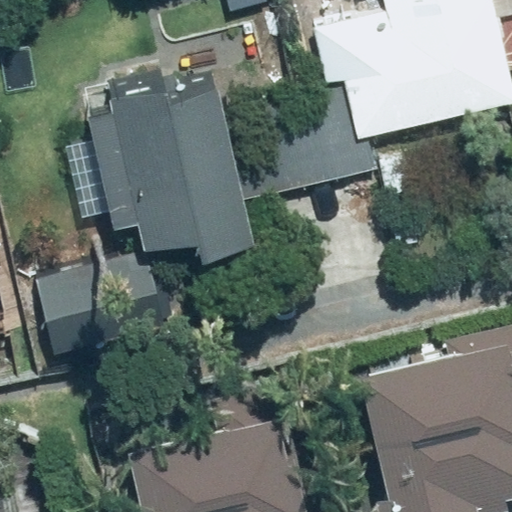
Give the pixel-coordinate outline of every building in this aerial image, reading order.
[(248,124),(264,185),(366,164),(359,134),(500,106),(482,19),(496,16),(511,94),(511,0),(277,0),(278,3),(287,0),(373,0),(375,4),(304,23),(320,85),(335,81),(340,101),(248,124)] [(92,87),(96,106),(71,111),(92,218),(118,213),(125,247),(163,239),(166,252),(228,239),(197,86),(142,98),(138,78),(92,87)] [(125,247),(14,272),(31,348),(141,323),(125,247)] [(511,406),(493,332),(342,371),(374,494),(356,498),(359,511),(460,511),(457,501),(511,486),(511,406)] [(288,511),(264,415),(91,458),(104,511),(288,511)]
